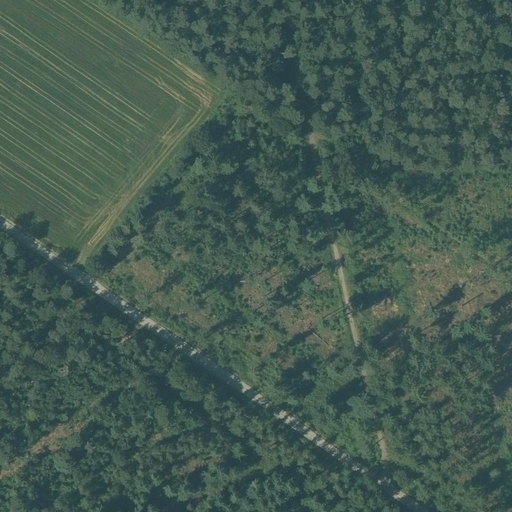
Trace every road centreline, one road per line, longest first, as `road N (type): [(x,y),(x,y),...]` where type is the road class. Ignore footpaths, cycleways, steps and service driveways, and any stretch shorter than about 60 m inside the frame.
road 1 (unclassified): [(0,215),(428,511)]
road 2 (track): [(380,477),(282,0)]
